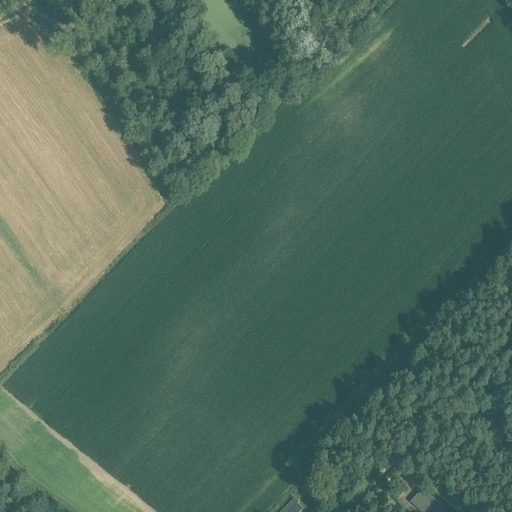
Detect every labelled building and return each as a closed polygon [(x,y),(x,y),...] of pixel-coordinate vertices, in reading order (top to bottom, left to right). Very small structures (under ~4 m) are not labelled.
[(498,286),(491,293),(505,306),(511,299),(510,297),(511,294),(511,282),(508,279),(504,284),(502,282),(498,287),(498,286)] [(431,362),(433,365),(427,371),(434,378),(447,364),(438,356),(431,362)] [(486,445),(479,454),(491,465),(492,464),(496,466),(500,461),(497,459),(500,455),(495,451),(502,443),(490,434),(483,442),(486,445)] [(354,439),(344,448),(356,460),(365,450),(354,439)] [(343,450),(335,459),(341,465),(349,456),(343,450)] [(309,484),(302,489),(310,499),(321,489),(312,478),(307,482),(309,484)] [(477,492),(483,486),(476,479),(470,485),(477,492)] [(411,503),(420,511),(440,511),(443,509),(423,490),(411,503)] [(295,499),(281,511),(297,511),(301,508),(298,505),(299,503),(295,499)]
